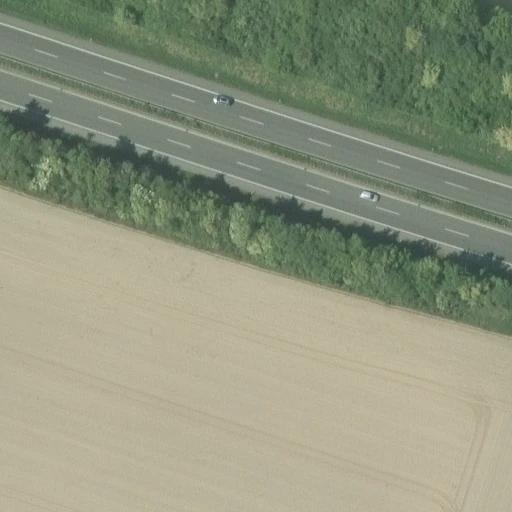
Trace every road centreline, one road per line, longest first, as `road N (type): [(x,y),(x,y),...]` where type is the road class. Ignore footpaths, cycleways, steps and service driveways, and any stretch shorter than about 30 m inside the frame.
road 1 (motorway): [(511,200),(0,36)]
road 2 (motorway): [(0,82),(511,244)]
